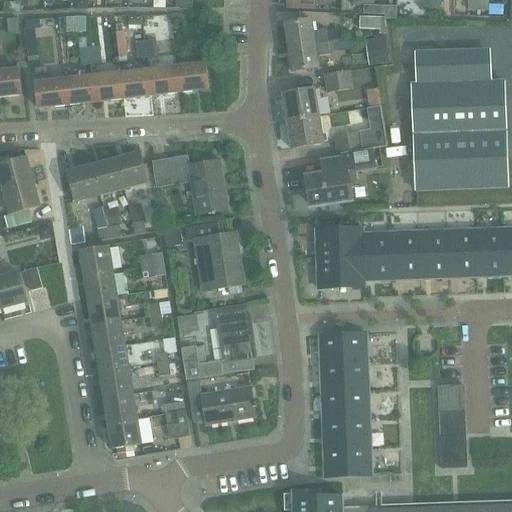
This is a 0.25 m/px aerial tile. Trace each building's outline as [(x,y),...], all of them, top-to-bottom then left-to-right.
[(18,0),(18,11),(29,11),(29,0),(18,0)] [(84,0),(74,0),(75,11),(87,10),(86,2),(84,0)] [(126,0),(127,8),(138,9),(138,0),(126,0)] [(188,0),(174,0),(174,9),(188,9),(188,0)] [(315,9),(315,6),(316,6),(315,0),(286,0),(286,8),(315,9)] [(419,0),(419,9),(429,10),(429,0),(419,0)] [(429,0),(429,10),(440,10),(440,0),(429,0)] [(467,0),(468,12),(477,12),(477,0),(467,0)] [(477,0),(477,12),(489,12),(488,0),(477,0)] [(490,4),(489,15),(504,16),(504,5),(490,4)] [(17,19),(7,20),(8,34),(19,33),(17,19)] [(385,35),(383,19),(358,19),(358,31),(379,31),(378,36),(385,35)] [(37,20),(22,22),(23,31),(38,29),(37,20)] [(285,25),(289,50),(339,42),(337,31),(326,33),(326,30),(313,32),(311,21),(285,25)] [(141,24),(129,24),(129,33),(141,33),(141,24)] [(386,37),(366,40),(370,66),(390,63),(386,37)] [(117,38),(119,62),(126,61),(125,38),(117,38)] [(156,41),(144,42),(146,59),(158,58),(156,41)] [(144,42),(136,43),(138,60),(146,59),(144,42)] [(319,69),(317,59),(331,56),(330,53),(340,52),(339,42),(289,50),(292,73),(319,69)] [(39,57),(38,45),(27,46),(28,58),(39,57)] [(88,48),(90,66),(102,65),(100,46),(88,48)] [(82,67),(90,66),(88,48),(80,49),(82,67)] [(175,68),(178,95),(207,92),(204,65),(203,65),(202,52),(190,53),(191,66),(175,68)] [(413,119),(413,120),(415,192),(508,190),(505,84),(487,85),(486,52),(416,54),(417,87),(412,87),(413,119)] [(147,71),(150,98),(178,95),(175,68),(147,71)] [(37,110),(66,107),(63,80),(47,82),(46,69),(34,70),(36,84),(34,84),(37,110)] [(0,72),(0,98),(20,97),(17,70),(0,72)] [(119,74),(122,101),(150,98),(147,71),(119,74)] [(325,76),(328,95),(353,91),(350,72),(325,76)] [(91,77),(94,104),(122,101),(119,74),(91,77)] [(63,80),(66,107),(94,104),(91,77),(63,80)] [(283,95),(287,124),(319,118),(315,90),(283,95)] [(324,146),(319,118),(287,124),(292,151),(324,146)] [(361,134),(364,151),(377,149),(374,132),(361,134)] [(363,152),(360,133),(334,137),(337,156),(363,152)] [(311,207),(345,202),(350,201),(348,188),(355,187),(353,173),(372,170),(370,152),(344,156),(344,160),(323,163),(325,176),(307,179),(311,207)] [(114,161),(122,191),(147,184),(139,155),(114,161)] [(196,217),(226,212),(218,163),(188,168),(186,157),(151,163),(155,190),(191,184),(196,217)] [(0,166),(0,193),(3,192),(5,198),(34,190),(26,160),(0,166)] [(90,168),(99,197),(122,191),(114,161),(90,168)] [(74,204),(99,197),(90,168),(66,175),(74,204)] [(39,208),(34,190),(5,198),(10,216),(4,218),(7,230),(32,223),(28,211),(39,208)] [(123,225),(119,209),(105,212),(109,228),(123,225)] [(99,242),(110,240),(107,229),(109,228),(105,217),(96,219),(99,230),(98,230),(99,242)] [(133,224),(135,235),(146,234),(144,222),(133,224)] [(202,293),(212,291),(242,287),(233,236),(219,238),(217,225),(185,230),(187,243),(194,242),(202,293)] [(49,226),(37,229),(39,236),(46,240),(53,238),(49,226)] [(107,229),(110,240),(122,238),(120,227),(109,228),(107,229)] [(82,228),(68,231),(70,246),(85,244),(82,228)] [(181,229),(164,232),(166,247),(183,245),(181,229)] [(363,230),(316,231),(318,261),(364,259),(363,236),(363,230)] [(502,230),(475,231),(476,278),(504,277),(502,230)] [(511,230),(502,230),(504,277),(511,276),(511,230)] [(475,231),(447,233),(449,279),(476,278),(475,231)] [(447,233),(419,234),(421,280),(449,279),(447,233)] [(419,234),(391,235),(393,281),(421,280),(419,234)] [(391,235),(363,236),(364,259),(365,282),(393,281),(391,235)] [(79,254),(83,279),(112,274),(108,249),(79,254)] [(138,259),(140,270),(152,268),(150,257),(138,259)] [(364,259),(318,261),(319,290),(365,288),(365,282),(364,259)] [(153,279),(152,268),(140,270),(142,280),(153,279)] [(30,292),(42,289),(37,269),(25,272),(30,292)] [(0,279),(0,301),(2,310),(27,304),(19,274),(0,279)] [(83,279),(87,303),(116,298),(112,274),(83,279)] [(87,303),(91,328),(120,323),(116,298),(87,303)] [(146,308),(148,319),(160,317),(158,306),(146,308)] [(246,314),(236,316),(217,319),(223,363),(253,359),(246,314)] [(161,328),(160,317),(148,319),(150,329),(161,328)] [(91,328),(95,352),(124,348),(120,323),(91,328)] [(367,335),(320,337),(321,366),(368,364),(367,335)] [(95,352),(99,377),(128,372),(124,348),(95,352)] [(185,381),(221,377),(220,364),(196,367),(194,349),(180,351),(185,381)] [(154,357),(156,367),(168,366),(166,355),(154,357)] [(368,364),(321,366),(322,394),(369,392),(368,364)] [(169,377),(168,366),(156,367),(158,378),(169,377)] [(99,377),(103,401),(132,397),(128,372),(99,377)] [(252,403),(255,403),(254,398),(251,398),(250,389),(201,397),(198,381),(185,383),(190,411),(202,409),(205,427),(255,419),(252,403)] [(464,386),(437,387),(440,467),(467,466),(465,435),(464,386)] [(369,392),(322,394),(323,422),(370,420),(369,392)] [(162,405),(164,416),(186,413),(183,395),(171,397),(173,404),(162,405)] [(103,401),(107,426),(136,421),(132,397),(103,401)] [(168,442),(188,439),(191,438),(186,413),(164,416),(168,442)] [(370,420),(323,422),(324,450),(371,448),(370,420)] [(140,446),(136,421),(107,426),(111,451),(116,450),(124,449),(140,446)] [(371,448),(324,450),(325,479),(372,477),(371,448)] [(124,449),(116,450),(117,459),(126,458),(124,449)] [(290,511),(342,511),(342,497),(319,498),(319,493),(290,494),(290,511)]
